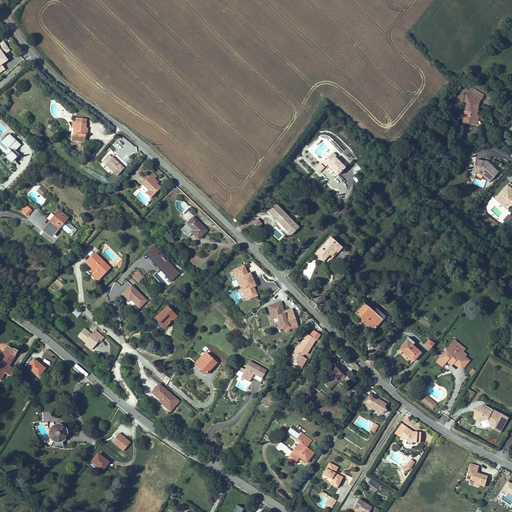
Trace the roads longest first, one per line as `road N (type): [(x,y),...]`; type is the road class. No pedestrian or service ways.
road 1 (unclassified): [(511,466),(440,428),(374,377),(144,144),(60,80),(0,7)]
road 2 (tertiary): [(284,511),(155,429),(0,305)]
road 3 (unknown): [(81,262),(89,316),(165,382)]
road 4 (unknown): [(279,275),(341,203),(350,167)]
road 5 (unknown): [(130,467),(124,346)]
